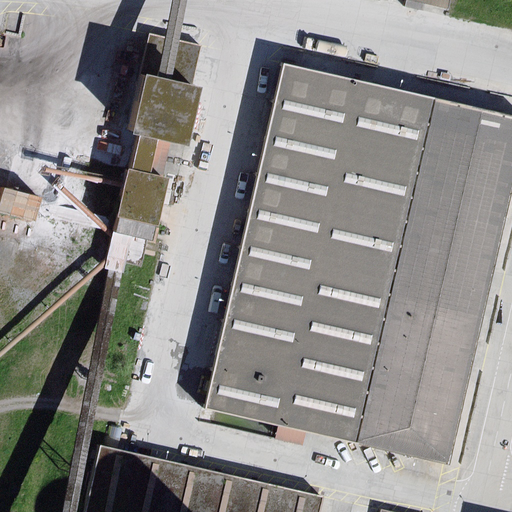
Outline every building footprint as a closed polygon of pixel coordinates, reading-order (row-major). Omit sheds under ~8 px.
[(408,0),(446,9),(448,0),(408,0)] [(427,99),(271,64),(192,409),(349,444),(427,99)] [(186,81),(130,68),(116,128),(131,131),(124,169),(142,173),(149,135),(175,141),(186,81)] [(511,118),(427,99),(349,444),(440,465),(511,148),(511,118)] [(124,169),(121,168),(102,255),(99,268),(114,271),(120,273),(122,262),(139,266),(159,176),(142,173),(124,169)] [(0,213),(36,217),(38,193),(0,189),(0,213)] [(315,511),(319,495),(94,443),(78,511),(315,511)]
